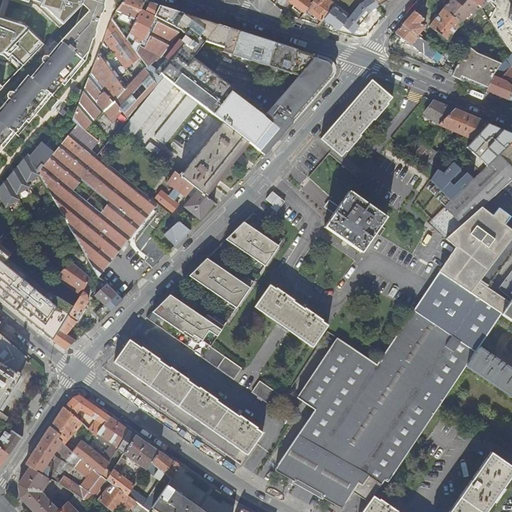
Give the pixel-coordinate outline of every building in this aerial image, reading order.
[(0,147),(12,133),(15,135),(25,122),(49,94),(58,83),(79,58),(81,61),(82,59),(105,0),(83,0),(82,5),(75,25),(61,42),(48,57),(44,57),(43,59),(41,57),(38,62),(42,65),(31,78),(28,76),(13,93),(13,92),(9,92),(4,99),(7,101),(0,108),(0,147)] [(124,0),(117,11),(136,19),(140,10),(145,0),(143,0),(124,0)] [(288,0),(304,13),(307,10),(314,0),(288,0)] [(314,0),(307,10),(321,21),(323,20),(335,5),(328,0),(314,0)] [(454,0),(449,0),(443,9),(461,23),(469,12),(470,14),(478,4),(473,0),(466,0),(462,6),(454,0)] [(104,39),(126,68),(140,57),(146,66),(169,34),(184,13),(149,2),(144,11),(140,10),(136,19),(130,32),(143,38),(136,52),(112,17),(107,23),(109,26),(104,39)] [(447,40),(461,23),(443,9),(429,26),(447,40)] [(424,18),(414,10),(403,24),(422,39),(424,37),(419,33),(425,26),(420,22),(424,18)] [(203,105),(213,115),(224,123),(247,141),(264,154),(332,75),(333,73),(333,70),(333,68),(333,66),(331,63),(330,61),(328,59),(184,13),(169,34),(175,38),(181,30),(186,35),(181,41),(183,43),(160,72),(158,70),(154,75),(155,76),(151,79),(144,69),(130,84),(86,131),(78,124),(54,153),(38,172),(41,176),(98,277),(142,223),(147,227),(137,240),(136,242),(136,244),(136,246),(139,250),(142,253),(148,258),(145,261),(153,268),(168,252),(151,237),(169,213),(98,155),(120,128),(128,118),(156,87),(164,76),(175,85),(203,105)] [(425,53),(431,45),(422,39),(403,24),(395,33),(411,46),(413,44),(425,53)] [(175,38),(169,34),(146,66),(144,69),(147,67),(159,57),(175,38)] [(461,55),(450,76),(459,79),(460,77),(488,88),(493,75),(496,72),(494,70),(502,64),(476,52),(469,46),(461,55)] [(122,80),(100,50),(89,75),(75,112),(72,119),(78,124),(86,131),(130,84),(124,79),(122,80)] [(511,54),(502,64),(494,70),(496,72),(493,75),(507,81),(511,84),(511,54)] [(58,83),(61,85),(81,61),(79,58),(58,83)] [(441,63),(429,58),(427,63),(438,69),(441,63)] [(511,84),(507,81),(493,75),(488,88),(487,91),(508,100),(511,95),(511,84)] [(133,138),(175,85),(164,76),(156,87),(128,118),(120,128),(133,138)] [(387,103),(392,97),(371,80),(321,138),(341,156),(346,151),(347,152),(361,135),(360,134),(373,119),(374,120),(388,104),(387,103)] [(49,94),(25,122),(28,124),(51,96),(49,94)] [(165,145),(198,103),(188,96),(155,137),(165,145)] [(439,124),(454,109),(434,100),(424,113),(439,124)] [(461,134),(473,138),(487,123),(454,109),(439,124),(456,131),(461,134)] [(204,195),(247,141),(224,123),(183,174),(180,172),(178,174),(204,195)] [(511,141),(511,133),(487,123),(473,138),(465,147),(490,162),(511,141)] [(12,133),(0,147),(0,152),(15,135),(12,133)] [(450,160),(417,136),(409,149),(442,171),(450,160)] [(511,141),(490,162),(428,223),(445,237),(446,238),(482,206),(511,180),(511,167),(503,158),(511,151),(509,149),(511,146),(511,141)] [(38,172),(54,153),(42,143),(30,157),(27,155),(0,187),(0,197),(6,208),(19,201),(17,196),(30,189),(27,184),(41,176),(38,172)] [(150,143),(146,149),(156,156),(160,151),(150,143)] [(511,167),(511,146),(509,149),(511,151),(503,158),(511,167)] [(200,219),(214,203),(204,195),(178,174),(175,171),(167,182),(175,188),(168,195),(161,190),(154,198),(171,212),(178,204),(174,200),(181,193),(185,196),(188,193),(192,196),(182,208),(188,213),(189,211),(200,219)] [(266,199),(273,205),(275,207),(281,199),(272,192),(266,199)] [(386,216),(349,192),(339,206),(333,214),(324,227),(361,252),(375,232),(380,235),(385,229),(380,225),(386,216)] [(284,202),(281,199),(275,207),(273,205),(271,207),(276,212),(284,202)] [(333,214),(339,206),(328,199),(323,208),(333,214)] [(377,363),(337,336),(297,397),(314,409),(275,468),(276,471),(293,481),(295,481),(296,480),(321,493),(321,494),(321,496),(322,497),(339,507),(340,507),(341,507),(342,506),(350,495),(350,496),(353,492),(359,483),(375,493),(384,479),(388,482),(399,466),(400,467),(441,405),(467,366),(479,348),(503,313),(472,292),(481,281),(511,242),(511,229),(505,224),(510,216),(499,207),(493,214),(482,206),(446,238),(455,246),(456,247),(440,271),(440,272),(441,273),(379,365),(377,363)] [(163,235),(174,246),(189,230),(178,221),(163,235)] [(226,239),(265,266),(279,246),(266,237),(270,230),(258,222),(254,228),(244,221),(226,239)] [(0,291),(52,334),(58,327),(73,308),(47,288),(42,294),(26,281),(30,276),(8,259),(12,254),(0,244),(1,242),(0,241),(0,291)] [(440,271),(456,247),(455,246),(439,270),(440,271)] [(189,275),(236,308),(250,287),(247,285),(249,281),(246,279),(244,283),(229,273),(234,266),(222,258),(217,265),(207,258),(189,275)] [(82,270),(71,261),(57,278),(82,295),(84,291),(85,291),(86,284),(92,278),(82,270)] [(511,270),(497,291),(510,301),(511,298),(511,270)] [(503,313),(510,301),(497,291),(481,281),(472,292),(503,313)] [(106,283),(102,287),(94,295),(104,305),(96,315),(100,319),(101,320),(122,299),(106,283)] [(323,320),(305,308),(305,309),(293,301),(294,300),(277,288),(276,289),(270,285),(255,306),(313,347),(328,325),(322,321),(323,320)] [(85,291),(84,291),(82,295),(73,308),(58,327),(66,333),(67,333),(76,321),(89,301),(87,294),(85,291)] [(210,346),(224,326),(222,324),(223,321),(217,317),(215,320),(207,314),(205,318),(193,310),(197,303),(185,295),(180,301),(170,294),(147,317),(201,356),(207,347),(209,345),(210,346)] [(511,318),(511,298),(510,301),(503,313),(511,318)] [(90,317),(83,327),(87,331),(96,324),(90,317)] [(72,337),(67,333),(66,333),(58,327),(52,334),(66,349),(81,336),(77,333),(76,332),(72,337)] [(87,331),(83,327),(77,333),(81,336),(87,331)] [(0,405),(19,377),(20,375),(18,374),(16,372),(17,371),(27,357),(0,334),(0,405)] [(130,340),(114,362),(204,424),(204,423),(219,406),(220,403),(217,400),(217,399),(199,387),(199,388),(188,380),(188,379),(170,366),(170,367),(159,360),(159,359),(142,347),(141,347),(130,340)] [(201,356),(233,379),(235,376),(236,376),(241,368),(210,346),(209,345),(207,347),(201,356)] [(511,369),(497,360),(479,348),(467,366),(511,396),(511,369)] [(19,377),(0,405),(0,408),(1,409),(22,379),(19,377)] [(274,407),(282,396),(260,380),(252,392),(274,407)] [(73,398),(64,408),(82,423),(87,428),(92,431),(96,435),(98,433),(110,417),(79,395),(73,398)] [(235,413),(220,403),(219,406),(204,423),(204,424),(222,437),(224,432),(235,413)] [(64,444),(82,423),(64,408),(63,407),(50,426),(60,435),(58,438),(64,444)] [(239,416),(235,413),(224,432),(222,437),(248,455),(263,433),(257,428),(258,427),(240,415),(239,416)] [(101,475),(105,469),(109,462),(117,448),(128,429),(110,417),(98,433),(96,435),(109,445),(101,456),(83,442),(81,441),(72,452),(81,459),(101,474),(101,475)] [(8,425),(0,438),(0,446),(9,454),(21,437),(12,430),(14,428),(8,425)] [(99,486),(106,478),(101,475),(101,474),(94,484),(86,478),(82,483),(61,470),(65,463),(53,455),(56,450),(67,461),(66,463),(70,466),(72,465),(75,467),(81,459),(72,452),(64,444),(58,438),(60,435),(50,426),(26,464),(31,467),(50,479),(58,484),(76,495),(85,501),(89,504),(93,498),(99,491),(99,486)] [(78,438),(81,441),(83,442),(92,431),(87,428),(78,438)] [(144,468),(146,469),(159,451),(136,435),(125,452),(124,453),(144,468)] [(0,467),(9,454),(0,446),(0,467)] [(117,456),(120,450),(117,448),(109,462),(105,469),(111,473),(120,459),(117,456)] [(125,452),(120,450),(117,456),(120,459),(121,458),(124,453),(125,452)] [(152,482),(156,485),(163,474),(172,460),(159,451),(146,469),(145,470),(155,477),(152,482)] [(484,511),(511,472),(511,466),(491,452),(448,511),(397,511),(398,511),(380,499),(379,500),(373,496),(369,502),(362,511),(484,511)] [(125,461),(121,458),(120,459),(111,473),(107,479),(112,483),(127,495),(132,489),(141,476),(137,473),(130,482),(118,473),(125,461)] [(94,484),(101,474),(81,459),(75,467),(74,468),(86,478),(94,484)] [(180,465),(172,460),(163,474),(170,479),(179,466),(180,465)] [(70,466),(66,463),(65,463),(61,470),(82,483),(86,478),(74,468),(75,467),(72,465),(70,466)] [(42,492),(50,479),(31,467),(19,485),(22,498),(34,511),(58,511),(60,511),(46,497),(46,496),(42,492)] [(111,473),(105,469),(101,475),(106,478),(107,479),(111,473)] [(379,496),(388,482),(384,479),(375,493),(379,496)] [(322,498),(322,497),(321,496),(321,494),(321,493),(296,480),(295,481),(293,481),(292,482),(322,498)] [(116,511),(122,504),(131,511),(149,511),(150,511),(149,511),(127,495),(112,483),(99,499),(115,511),(116,511)] [(373,496),(375,493),(359,483),(353,492),(369,502),(373,496)] [(206,511),(167,484),(166,487),(158,498),(152,508),(157,511),(206,511)] [(147,499),(132,489),(127,495),(149,511),(152,508),(158,498),(151,493),(147,499)] [(85,501),(76,495),(70,501),(80,509),(85,501)] [(75,511),(67,503),(60,511),(58,511),(75,511)]
